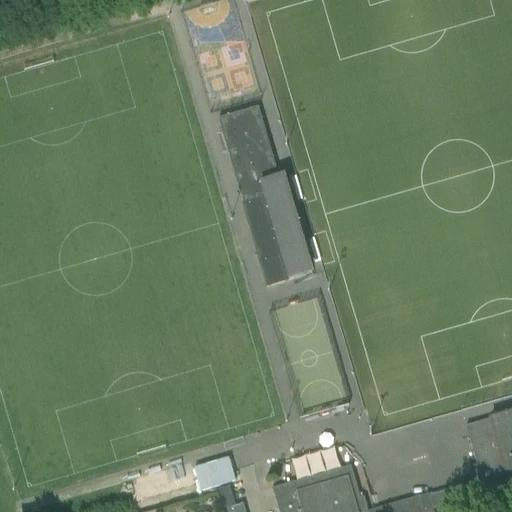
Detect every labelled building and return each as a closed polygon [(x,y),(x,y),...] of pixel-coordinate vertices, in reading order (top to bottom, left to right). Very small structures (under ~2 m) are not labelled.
[(258,108),(217,120),(240,198),(241,197),(245,196),(246,203),(243,204),(242,204),(249,231),(250,231),(254,230),(259,246),(254,248),(263,278),(266,288),(307,277),(278,178),(273,179),(271,171),(276,170),(262,122),(258,108)] [(511,412),(490,419),(491,421),(466,428),(477,467),(468,470),(472,482),(451,488),(452,490),(456,504),(457,509),(458,511),(462,511),(511,497),(511,412)] [(195,472),(201,494),(232,486),(226,464),(195,472)] [(432,511),(432,510),(428,496),(419,499),(419,498),(370,511),(367,511),(366,506),(364,499),(360,500),(351,468),(318,477),(274,490),(273,491),(278,511),(432,511)] [(452,490),(428,496),(432,510),(456,504),(452,490)]
